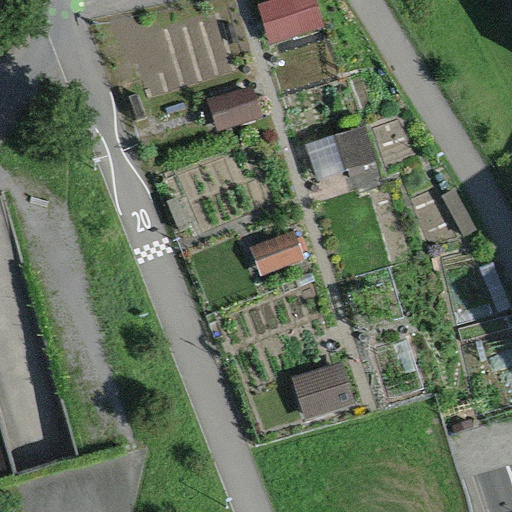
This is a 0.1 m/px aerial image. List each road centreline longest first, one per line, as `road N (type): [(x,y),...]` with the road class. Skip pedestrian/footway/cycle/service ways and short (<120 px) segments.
road 1 (motorway): [(113,0),(269,511)]
road 2 (motorway): [(391,511),(239,0)]
road 3 (primary): [(511,477),(366,0)]
